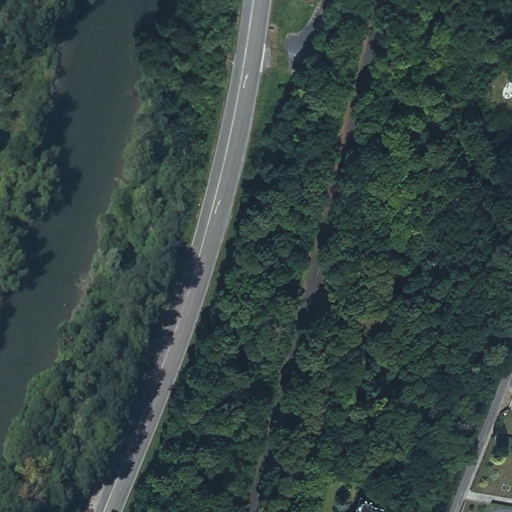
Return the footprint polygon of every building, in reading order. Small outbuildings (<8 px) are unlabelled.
[(182,36),(194,39),(195,29),(184,26),(182,36)] [(175,83),(176,81),(176,79),(175,77),(174,76),(172,75),(170,74),(168,74),(166,75),(165,76),(164,78),(163,80),(164,82),(165,84),(166,86),(168,86),(170,87),(172,86),(174,85),(175,83)] [(169,152),(159,149),(157,155),(166,159),(169,152)] [(39,437),(31,433),(26,445),(34,448),(39,437)] [(335,511),(340,498),(344,483),(329,479),(319,511),(335,511)] [(383,511),(384,508),(373,504),(374,501),(360,496),(356,511),(355,511),(354,511),(383,511)] [(340,498),(335,511),(348,511),(352,501),(340,498)]
